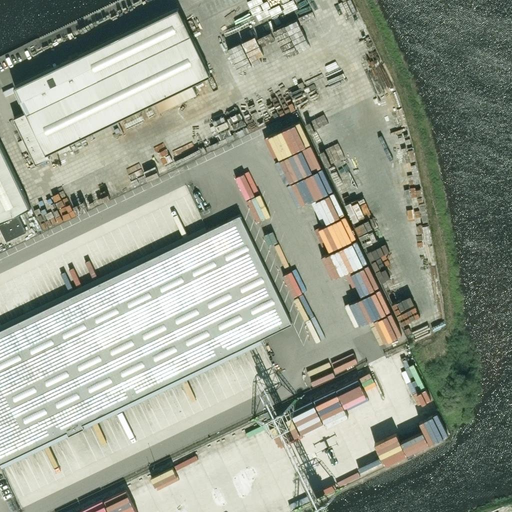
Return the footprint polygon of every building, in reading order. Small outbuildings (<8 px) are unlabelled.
[(48,152),(156,101),(161,111),(196,94),(192,84),(211,75),(179,8),(15,86),(27,111),(14,117),(36,163),(50,157),(48,152)] [(22,141),(17,144),(22,154),(27,151),(22,141)] [(18,213),(31,207),(0,142),(0,223),(8,240),(16,236),(27,231),(18,214),(18,213)] [(313,213),(303,216),(307,227),(316,224),(313,213)] [(0,463),(67,431),(70,435),(85,428),(83,424),(127,402),(293,323),(240,214),(0,329),(0,463)] [(284,225),(287,236),(305,231),(302,221),(284,225)] [(290,254),(325,240),(320,229),(286,243),(290,254)] [(306,262),(321,258),(318,247),(303,252),(306,262)] [(286,465),(284,444),(275,445),(274,437),(268,438),(270,458),(276,458),(277,462),(282,461),(282,466),(286,465)] [(260,511),(262,511),(261,511),(268,511),(283,506),(262,454),(262,499),(258,501),(257,499),(240,506),(240,511),(260,511)]
